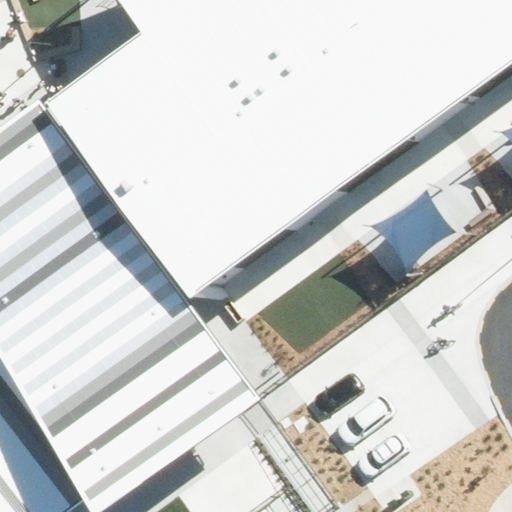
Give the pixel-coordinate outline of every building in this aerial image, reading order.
[(511,0),(182,0),(135,32),(39,103),(174,287),(511,53),(511,0)] [(135,32),(182,0),(117,0),(127,18),(135,32)] [(89,511),(99,511),(210,432),(259,397),(174,287),(39,103),(0,131),(0,354),(85,501),(89,511)] [(511,127),(511,128),(497,131),(510,140),(511,142),(511,127)] [(380,222),(366,225),(378,234),(392,248),(399,261),(403,274),(409,259),(424,245),(438,237),(456,230),(446,220),(434,207),(430,198),(427,187),(419,197),(407,207),(393,216),(380,222)] [(0,511),(69,511),(85,501),(0,354),(0,511)]
